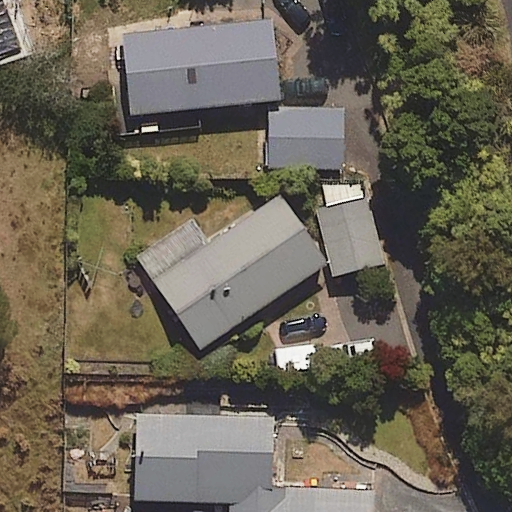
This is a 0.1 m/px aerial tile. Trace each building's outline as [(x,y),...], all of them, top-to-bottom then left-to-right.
[(277,19),(123,33),(130,114),(284,101),(277,19)] [(348,113),(266,112),(266,167),(348,167),(348,113)] [(363,181),(332,190),(337,207),(317,212),(335,278),(385,265),(363,181)] [(329,264),(283,196),(208,246),(192,223),(135,262),(197,353),(329,264)] [(374,511),(375,492),(274,490),(275,418),(139,416),(138,505),(213,506),(213,511),(374,511)]
